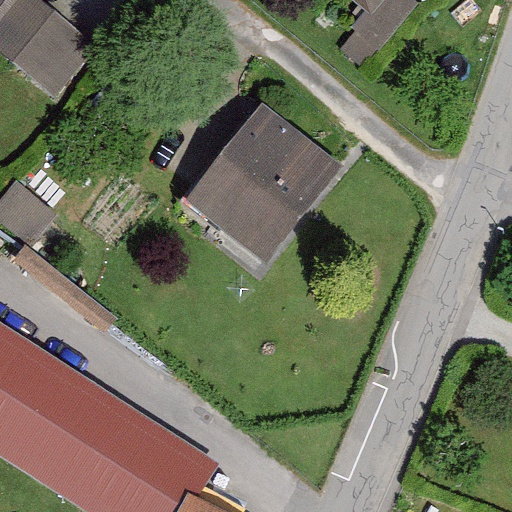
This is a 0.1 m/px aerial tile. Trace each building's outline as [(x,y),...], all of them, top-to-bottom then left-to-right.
[(97,48),(37,0),(20,0),(0,25),(0,56),(55,100),(97,48)] [(389,0),(354,0),(375,17),(389,0)] [(343,172),(261,108),(185,203),(266,268),(343,172)] [(214,461),(0,326),(0,456),(86,511),(182,511),(191,500),(214,461)] [(215,511),(191,500),(182,511),(215,511)]
